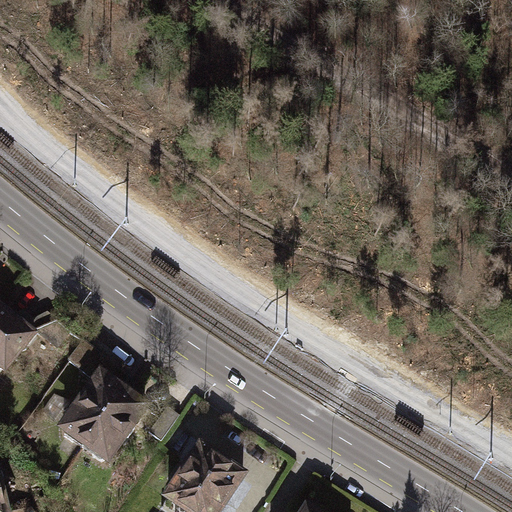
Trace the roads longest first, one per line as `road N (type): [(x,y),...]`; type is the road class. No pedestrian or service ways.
road 1 (secondary): [(0,198),(162,323),(462,511)]
road 2 (track): [(208,0),(511,175)]
